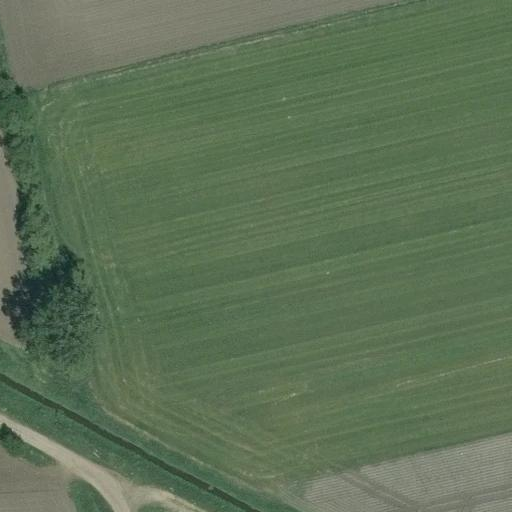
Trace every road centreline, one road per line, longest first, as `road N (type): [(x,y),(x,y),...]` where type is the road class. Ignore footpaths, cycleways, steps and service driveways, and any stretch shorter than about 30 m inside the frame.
road 1 (track): [(182,511),(38,435)]
road 2 (residential): [(116,511),(92,476),(0,414)]
